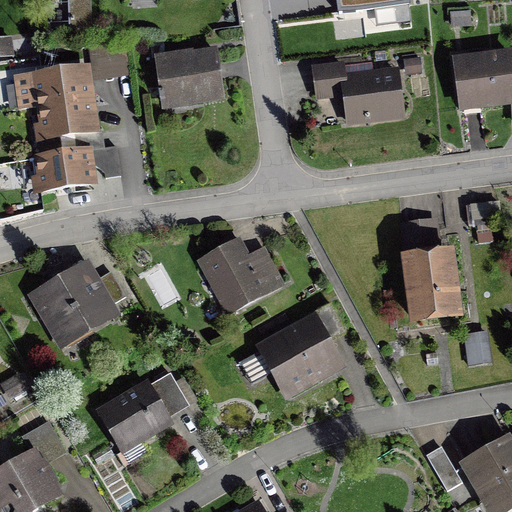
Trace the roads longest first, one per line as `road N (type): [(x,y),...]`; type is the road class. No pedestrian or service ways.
road 1 (residential): [(171,511),(287,446),(511,396)]
road 2 (residential): [(0,251),(132,219),(282,199)]
road 3 (residential): [(282,199),(511,169)]
road 4 (residential): [(282,199),(251,0)]
